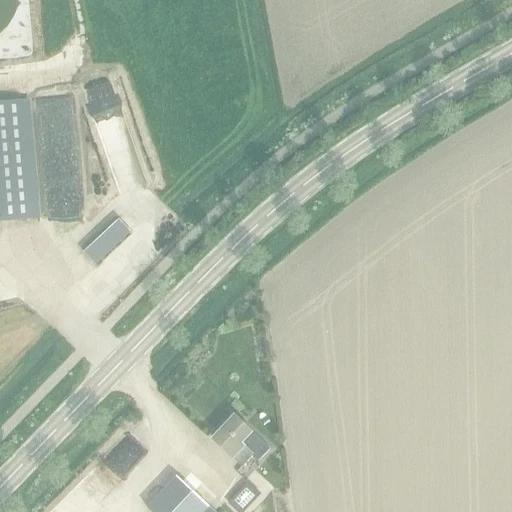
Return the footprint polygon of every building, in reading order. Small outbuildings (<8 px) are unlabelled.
[(0,224),(40,220),(29,102),(0,105),(0,224)] [(95,268),(134,233),(122,219),(111,229),(99,216),(78,236),(90,248),(83,254),(95,268)] [(245,467),(257,455),(244,443),(254,432),(238,416),(216,438),(245,467)] [(155,511),(213,511),(177,479),(150,508),(155,511)] [(254,510),(265,498),(248,482),(237,494),(254,510)]
